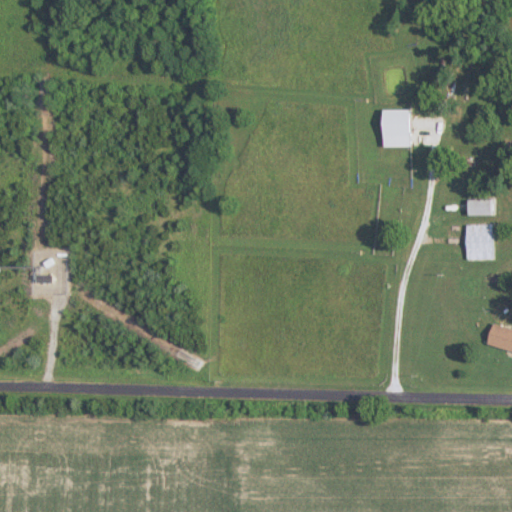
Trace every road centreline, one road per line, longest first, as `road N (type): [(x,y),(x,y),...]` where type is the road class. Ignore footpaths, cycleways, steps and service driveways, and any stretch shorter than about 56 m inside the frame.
road 1 (residential): [(511,360),(0,356)]
road 2 (residential): [(384,358),(400,247),(425,190)]
